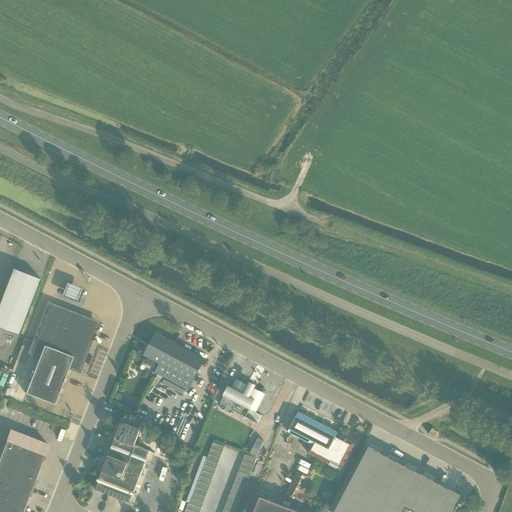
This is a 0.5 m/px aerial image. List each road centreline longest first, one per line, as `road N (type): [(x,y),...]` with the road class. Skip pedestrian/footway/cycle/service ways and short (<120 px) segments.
road 1 (primary): [(511,351),(292,258),(0,116)]
road 2 (unclassified): [(327,224),(0,98)]
road 3 (unclassified): [(398,429),(140,292)]
road 4 (unclassified): [(58,505),(140,292)]
road 5 (unclassified): [(140,292),(0,218)]
road 6 (unclassified): [(486,511),(497,481),(398,429)]
road 7 (unclassified): [(511,420),(467,397),(398,429)]
